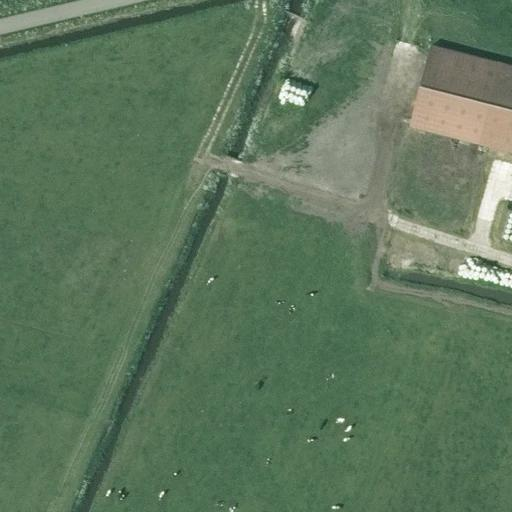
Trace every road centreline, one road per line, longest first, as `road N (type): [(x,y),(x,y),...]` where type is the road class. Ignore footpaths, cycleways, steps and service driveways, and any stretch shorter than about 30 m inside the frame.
road 1 (track): [(256,0),(258,23),(55,511)]
road 2 (track): [(410,0),(375,211),(381,223),(511,263)]
